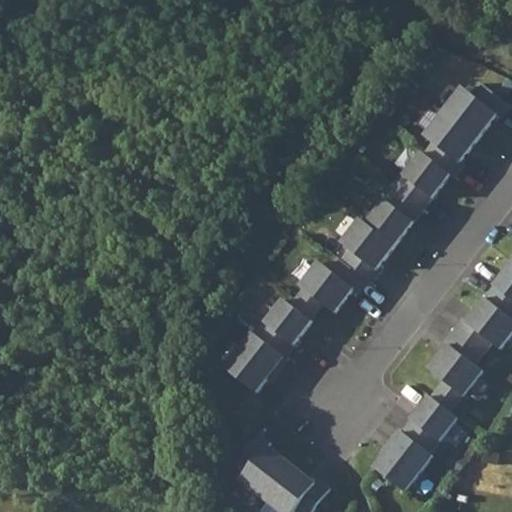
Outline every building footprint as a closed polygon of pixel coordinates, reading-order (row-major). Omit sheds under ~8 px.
[(473,93),(464,86),(445,111),(479,137),(497,114),(501,116),(510,104),(481,82),(473,93)] [(479,137),(445,111),(426,135),(435,142),(426,153),(451,173),(455,175),(464,164),(460,161),(479,137)] [(426,153),(424,151),(396,187),(424,209),(451,173),(426,153)] [(424,209),(396,187),(368,222),(396,244),(424,209)] [(378,268),(396,244),(368,222),(362,217),(343,242),(352,248),(343,260),(367,278),(372,282),(381,270),(378,268)] [(358,291),(367,278),(343,260),(338,256),(330,267),(321,260),(302,285),(305,286),(324,302),(336,311),(354,288),(358,291)] [(511,266),(489,296),(511,313),(511,266)] [(305,286),(291,304),(311,320),(324,302),(305,286)] [(467,317),(458,328),(487,351),(496,340),(504,347),(511,336),(511,313),(489,296),(471,320),(467,317)] [(291,304),(283,298),(255,333),(283,355),(311,320),(291,304)] [(467,392),(468,393),(487,368),(479,362),(487,351),(458,328),(449,341),(452,343),(434,367),(448,377),(467,392)] [(255,333),(252,331),(225,367),(255,390),(266,377),(283,355),(255,333)] [(283,355),(266,377),(269,380),(286,357),(283,355)] [(448,377),(435,393),(454,409),(467,392),(448,377)] [(435,393),(407,429),(435,451),(462,415),(454,409),(435,393)] [(403,427),(387,449),(390,451),(407,429),(403,427)] [(379,465),(410,489),(438,453),(435,451),(407,429),(390,451),(379,465)] [(249,470),(242,479),(267,498),(293,464),(270,446),(272,442),(260,432),(238,461),(249,470)] [(293,464),(267,498),(284,511),(295,511),(298,508),(303,511),(312,511),(331,488),(320,479),(317,482),(293,464)]
